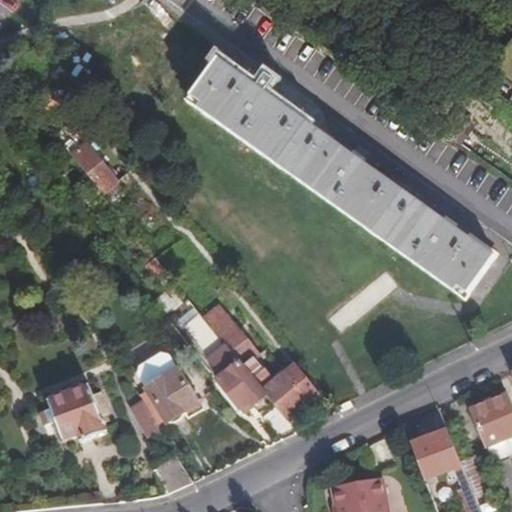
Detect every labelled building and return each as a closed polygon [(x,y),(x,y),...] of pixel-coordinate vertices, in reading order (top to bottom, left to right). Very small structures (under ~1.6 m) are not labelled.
[(511,43),(509,41),(487,72),(511,89),(511,43)] [(492,260),(218,63),(191,99),(202,107),(199,112),(265,161),(269,155),(295,174),(292,179),(357,226),(361,220),(387,240),(383,245),(450,294),(455,288),(466,296),(492,260)] [(431,126),(458,145),(471,126),(444,106),(431,126)] [(83,146),(69,158),(100,197),(115,185),(83,146)] [(154,263),(144,270),(155,283),(165,275),(154,263)] [(264,397),(283,421),(315,395),(292,367),(272,384),(253,362),(257,358),(228,324),(230,322),(220,309),(204,322),(228,352),(264,397)] [(250,409),(264,397),(228,352),(204,322),(198,316),(183,329),(222,378),(217,382),(239,410),(247,404),(250,409)] [(133,371),(145,391),(177,370),(166,352),(133,371)] [(199,405),(177,370),(145,391),(165,425),(199,405)] [(105,435),(86,390),(45,406),(48,414),(36,418),(42,431),(53,426),(61,445),(76,439),(80,446),(105,435)] [(504,439),(511,435),(511,415),(504,398),(470,413),(483,447),(497,441),(500,446),(506,444),(504,439)] [(157,430),(141,405),(131,411),(147,436),(157,430)] [(461,468),(438,411),(403,428),(424,482),(461,468)] [(192,484),(174,457),(153,467),(168,496),(192,484)] [(492,468),(510,511),(511,511),(511,475),(506,462),(492,468)] [(330,486),(334,509),(337,508),(337,511),(384,511),(380,481),(330,486)]
